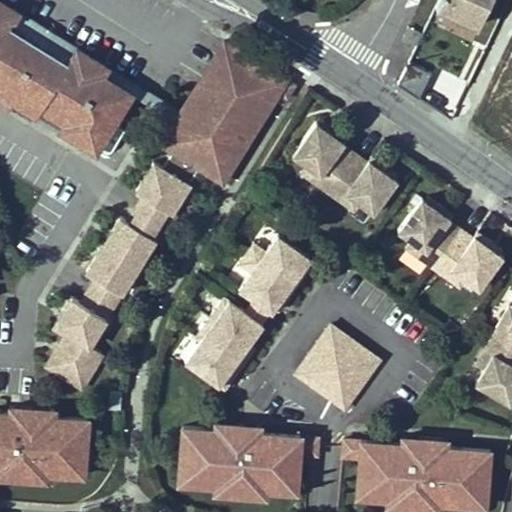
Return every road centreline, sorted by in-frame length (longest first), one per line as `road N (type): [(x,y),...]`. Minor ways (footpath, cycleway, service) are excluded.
road 1 (residential): [(334,420),(280,374),(327,305),(397,357),(346,422)]
road 2 (residential): [(0,356),(11,352),(34,276),(89,183),(0,122)]
road 3 (residential): [(348,82),(216,0)]
road 4 (residential): [(448,146),(511,14)]
